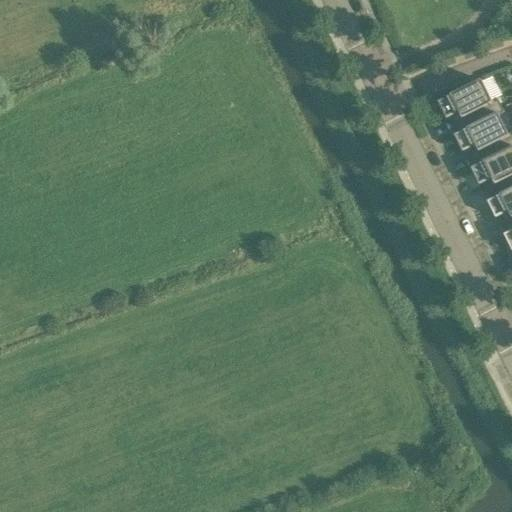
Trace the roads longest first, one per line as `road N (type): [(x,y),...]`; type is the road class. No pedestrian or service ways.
road 1 (residential): [(501,333),(383,101)]
road 2 (residential): [(383,101),(511,55)]
